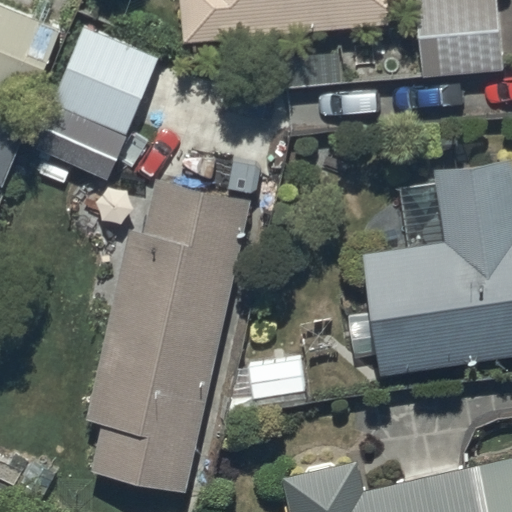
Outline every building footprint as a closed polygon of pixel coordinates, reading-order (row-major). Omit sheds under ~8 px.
[(63,23),(2,0),(0,0),(0,84),(34,98),(63,23)] [(389,0),(185,0),(187,23),(390,10),(389,0)] [(499,0),(417,0),(422,64),(504,57),(499,0)] [(56,90),(127,119),(157,46),(86,17),(56,90)] [(342,39),(263,44),(265,78),(344,73),(342,39)] [(0,132),(14,99),(0,93),(0,132)] [(448,227),(365,240),(383,359),(511,339),(511,144),(437,156),(448,227)] [(251,184),(158,164),(146,216),(131,212),(90,400),(105,404),(94,454),(187,475),(251,184)] [(358,448),(286,464),(297,511),(511,511),(511,444),(365,478),(358,448)]
